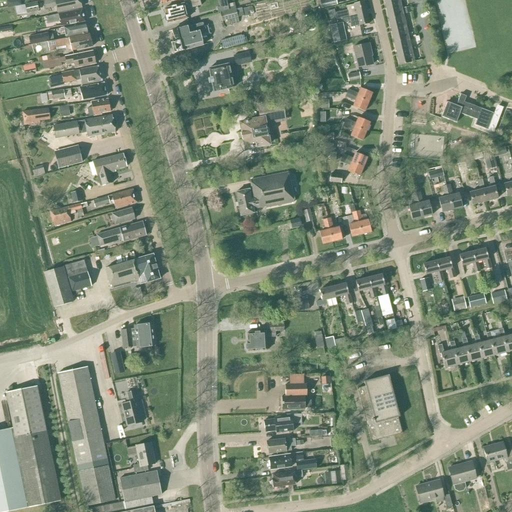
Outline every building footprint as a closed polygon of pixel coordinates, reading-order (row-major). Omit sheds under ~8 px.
[(7,8),(15,7),(14,2),(11,0),(8,0),(6,1),(7,8)] [(45,9),(56,7),(58,13),(81,8),(79,0),(53,0),(43,2),(45,9)] [(184,4),(164,9),(168,23),(187,18),(185,10),(201,6),(199,0),(186,0),(183,1),(184,4)] [(324,0),(319,1),(321,9),(337,5),(335,0),(324,0)] [(336,20),(356,15),(366,13),(364,2),(354,4),(354,5),(346,7),(347,10),(335,13),(336,20)] [(25,5),(27,14),(39,11),(37,3),(25,5)] [(228,11),(236,10),(234,3),(227,5),(228,11)] [(386,7),(388,19),(403,15),(401,4),(386,7)] [(60,21),(61,26),(85,22),(82,10),(46,18),(47,24),(60,21)] [(228,11),(222,12),(222,13),(220,13),(222,22),(238,18),(236,10),(228,11)] [(369,24),(366,13),(356,15),(357,20),(349,22),(351,28),(358,26),(359,26),(369,24)] [(388,19),(391,30),(406,27),(403,15),(388,19)] [(172,31),(175,42),(171,43),(174,53),(186,50),(203,46),(200,37),(210,34),(208,25),(204,27),(203,23),(187,27),(186,27),(172,31)] [(60,29),(61,32),(64,32),(66,38),(88,34),(85,24),(64,28),(60,29)] [(330,27),(333,43),(346,40),(342,25),(330,27)] [(394,42),(400,40),(409,38),(406,27),(391,30),(394,42)] [(47,34),(29,38),(30,46),(40,44),(49,42),(47,35),(47,34)] [(49,42),(40,44),(42,53),(50,51),(57,50),(57,48),(65,46),(70,45),(71,51),(92,47),(89,34),(53,41),(49,42)] [(394,42),(396,53),(412,50),(409,38),(400,40),(394,42)] [(353,47),(358,68),(373,64),(370,54),(371,54),(369,43),(353,47)] [(396,53),(399,66),(414,62),(412,50),(396,53)] [(95,64),(92,52),(65,58),(66,66),(73,64),(74,69),(95,64)] [(235,56),(236,64),(251,61),(249,53),(235,56)] [(42,62),(44,70),(61,67),(61,63),(65,62),(64,58),(42,62)] [(231,64),(208,69),(213,92),(233,88),(229,71),(232,70),(231,64)] [(81,80),(82,85),(102,81),(98,67),(62,74),(62,75),(48,79),(50,89),(64,85),(64,84),(81,80)] [(360,80),(359,74),(347,76),(348,82),(360,80)] [(80,88),(83,100),(106,95),(104,83),(80,88)] [(368,103),(372,93),(360,88),(358,94),(348,90),(346,94),(368,103)] [(65,99),(71,98),(70,89),(63,90),(65,99)] [(51,92),(52,101),(65,99),(63,90),(51,92)] [(355,101),(352,107),(364,112),(368,103),(346,94),(345,97),(355,101)] [(474,125),(487,130),(493,133),(502,110),(496,108),(494,114),(464,103),(466,97),(460,95),(456,106),(447,103),(441,118),(456,123),(460,114),(476,120),(474,125)] [(110,112),(108,100),(91,103),(92,108),(87,109),(89,118),(102,115),(101,114),(110,112)] [(245,150),(270,145),(265,121),(285,117),(283,106),(280,107),(279,103),(257,107),(259,116),(239,120),(241,131),(240,131),(242,139),(243,139),(245,150)] [(60,117),(70,116),(68,106),(59,107),(60,117)] [(38,111),(22,113),(24,126),(40,123),(40,121),(50,120),(48,109),(38,111)] [(112,116),(53,126),(55,139),(79,134),(86,133),(87,137),(115,132),(114,124),(116,124),(113,116),(112,116)] [(344,123),(366,132),(370,123),(358,118),(356,123),(346,119),(344,123)] [(366,132),(344,123),(343,127),(353,131),(350,136),(362,141),(366,132)] [(54,152),(58,169),(82,163),(78,146),(54,152)] [(367,158),(355,153),(353,159),(343,155),(341,158),(363,167),(367,158)] [(485,157),(487,167),(488,169),(494,167),(494,165),(491,153),(484,154),(485,157)] [(102,186),(102,187),(113,183),(110,173),(115,172),(114,170),(126,167),(123,154),(93,163),(97,177),(98,176),(100,186),(102,186)] [(350,166),(347,172),(359,177),(363,167),(341,158),(340,162),(350,166)] [(465,162),(467,171),(476,168),(474,160),(465,162)] [(45,175),(43,170),(38,172),(37,167),(32,169),(34,178),(45,175)] [(429,180),(437,178),(435,170),(427,172),(429,180)] [(251,197),(249,190),(235,193),(240,216),(254,213),(253,210),(265,207),(265,209),(294,203),(288,173),(250,180),(253,196),(251,197)] [(330,182),(341,184),(342,176),(331,174),(330,182)] [(491,188),(484,189),(482,190),(485,202),(497,199),(495,189),(496,188),(493,177),(488,178),(491,188)] [(485,202),(482,190),(484,189),(482,180),(477,181),(479,190),(470,193),(473,205),(485,202)] [(450,184),(446,185),(452,210),(462,208),(459,193),(453,195),(450,184)] [(452,210),(446,185),(442,186),(444,197),(438,198),(442,213),(452,210)] [(136,203),(133,190),(93,201),(95,207),(109,203),(109,202),(113,201),(115,209),(136,203)] [(82,201),(79,192),(70,194),(73,204),(82,201)] [(420,192),(416,193),(422,218),(432,215),(429,201),(423,203),(420,192)] [(422,218),(416,193),(412,194),(415,205),(408,206),(412,220),(422,218)] [(80,204),(49,212),(53,226),(71,222),(68,212),(81,208),(80,204)] [(134,219),(131,209),(112,214),(115,225),(134,219)] [(303,212),(306,223),(312,222),(309,210),(303,212)] [(359,212),(356,213),(361,235),(371,232),(368,220),(362,222),(359,212)] [(352,237),(361,235),(356,213),(352,213),(352,214),(354,224),(348,225),(352,237)] [(299,219),(290,221),(292,228),(301,226),(299,219)] [(331,219),(327,220),(332,242),(342,240),(339,227),(333,229),(331,219)] [(323,220),(325,231),(319,232),(322,245),(332,242),(327,220),(323,220)] [(146,235),(142,222),(96,235),(99,245),(122,239),(123,242),(146,235)] [(475,263),(477,262),(484,260),(486,270),(491,269),(489,259),(488,259),(485,249),(472,252),(475,263)] [(475,263),(472,252),(459,255),(462,266),(472,263),(475,273),(480,272),(477,262),(475,263)] [(134,282),(134,281),(139,280),(140,284),(160,279),(153,255),(105,268),(111,289),(134,282)] [(436,261),(439,272),(441,271),(448,269),(450,279),(456,278),(453,268),(452,268),(449,258),(436,261)] [(65,266),(72,292),(91,286),(84,260),(65,266)] [(439,272),(436,261),(423,264),(425,275),(436,272),(439,282),(444,281),(441,271),(439,272)] [(63,267),(43,273),(54,308),(73,302),(63,267)] [(383,296),(388,295),(385,285),(384,285),(382,275),(369,278),(371,289),(374,288),(380,286),(383,296)] [(374,288),(371,289),(369,278),(355,281),(358,292),(369,289),(371,299),(376,297),(374,288)] [(420,280),(423,292),(431,290),(428,278),(420,280)] [(346,284),(333,287),(335,298),(344,295),(347,305),(352,304),(349,294),(348,294),(346,284)] [(335,298),(333,287),(319,290),(322,300),(316,302),(317,307),(327,305),(326,300),(335,298)] [(490,294),(493,304),(506,301),(504,291),(490,294)] [(467,298),(470,308),(486,304),(483,294),(467,298)] [(383,296),(377,297),(382,317),(393,314),(389,301),(388,295),(383,296)] [(451,300),(454,311),(466,308),(463,297),(451,300)] [(296,312),(309,310),(307,299),(294,301),(296,312)] [(366,309),(359,311),(364,327),(371,325),(366,309)] [(495,319),(493,312),(486,314),(488,321),(495,319)] [(247,333),(248,352),(267,350),(266,338),(276,337),(275,332),(285,331),(284,318),(269,318),(270,332),(266,332),(247,333)] [(396,329),(394,319),(385,321),(387,331),(396,329)] [(135,338),(135,337),(153,334),(152,324),(134,326),(135,329),(121,331),(122,339),(135,338)] [(498,330),(500,338),(502,338),(506,353),(511,351),(511,335),(505,337),(503,329),(498,330)] [(502,338),(500,338),(493,340),(491,332),(486,334),(488,341),(489,341),(493,356),(506,353),(502,338)] [(135,338),(122,339),(123,348),(133,347),(132,345),(136,345),(137,348),(154,346),(153,334),(135,337),(135,338)] [(489,341),(488,341),(480,343),(478,335),(474,337),(476,344),(477,344),(481,359),(493,356),(489,341)] [(335,349),(332,337),(325,339),(327,351),(335,349)] [(461,340),(463,348),(465,347),(469,362),(481,359),(477,344),(476,344),(468,346),(466,338),(461,340)] [(465,347),(463,348),(456,350),(454,342),(449,343),(451,351),(453,350),(457,365),(469,362),(465,347)] [(453,350),(451,351),(444,353),(442,345),(437,346),(439,354),(440,354),(444,369),(457,365),(453,350)] [(115,374),(123,372),(118,352),(111,354),(115,374)] [(58,373),(86,507),(115,501),(87,367),(58,373)] [(365,386),(357,389),(371,442),(402,433),(398,418),(400,417),(388,375),(364,382),(365,386)] [(321,385),(329,384),(329,377),(321,377),(321,385)] [(285,385),(285,397),(281,397),(282,410),(305,409),(305,408),(311,408),(311,400),(304,401),(304,396),(307,396),(307,384),(285,385)] [(6,393),(13,428),(0,430),(0,511),(5,511),(60,501),(37,386),(6,393)] [(136,391),(119,396),(129,434),(138,431),(136,424),(143,422),(137,401),(138,400),(136,391)] [(276,433),(289,431),(288,422),(292,422),(292,424),(301,424),(301,415),(286,415),(286,416),(275,417),(276,419),(264,421),(265,432),(276,431),(276,433)] [(284,439),(267,441),(268,454),(291,451),(290,446),(295,446),(295,439),(284,439)] [(140,464),(133,466),(134,474),(148,471),(147,465),(155,464),(151,443),(136,446),(140,464)] [(505,451),(503,443),(483,448),(487,464),(504,459),(508,471),(511,469),(511,452),(511,449),(505,451)] [(302,453),(269,457),(270,470),(291,467),(291,461),(298,460),(303,460),(302,453)] [(295,463),(296,471),(316,469),(315,460),(295,463)] [(453,486),(454,485),(456,490),(459,492),(462,491),(464,488),(463,483),(474,480),(477,490),(484,488),(482,477),(476,479),(471,462),(448,468),(453,486)] [(340,466),(341,481),(349,480),(347,465),(340,466)] [(92,508),(92,511),(122,511),(153,506),(151,497),(161,495),(156,471),(120,479),(124,501),(92,508)] [(302,477),(301,471),(272,475),(273,479),(272,479),(273,488),(295,485),(294,478),(302,477)] [(329,472),(331,485),(341,483),(340,471),(329,472)] [(420,503),(435,499),(443,497),(439,481),(416,487),(420,503)] [(444,500),(446,509),(452,507),(449,495),(443,497),(444,500)]
